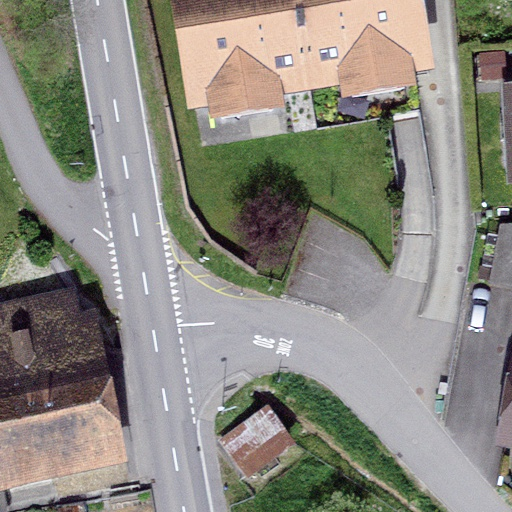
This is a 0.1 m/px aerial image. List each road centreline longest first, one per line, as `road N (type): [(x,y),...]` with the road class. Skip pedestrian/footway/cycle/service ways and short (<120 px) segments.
road 1 (unclassified): [(443,0),(459,252),(416,421)]
road 2 (unclassified): [(416,421),(363,370),(268,330),(152,326)]
road 3 (secondary): [(97,0),(138,245)]
road 4 (unclassified): [(0,79),(48,192),(104,236),(138,245)]
road 5 (secondary): [(152,326),(182,511)]
road 6 (unclassified): [(511,509),(416,421)]
